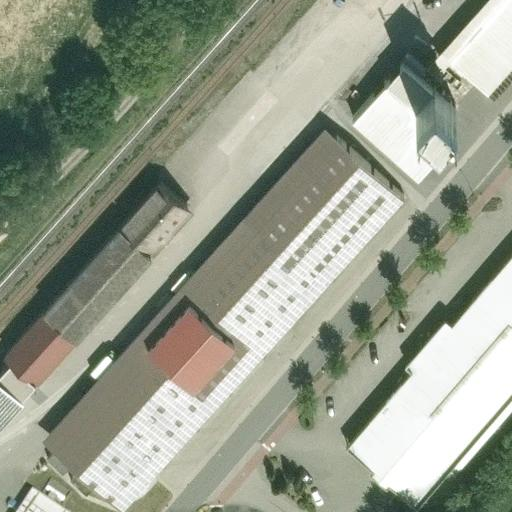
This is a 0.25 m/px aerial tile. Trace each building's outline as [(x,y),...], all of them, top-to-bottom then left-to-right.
[(511,63),(511,0),(482,0),(440,50),(488,91),(511,63)] [(404,60),(353,117),(416,173),(450,135),(439,126),(457,106),(404,60)] [(399,198),(316,129),(40,441),(123,510),(399,198)] [(0,424),(26,398),(23,393),(36,378),(40,381),(195,210),(158,183),(4,351),(10,357),(0,368),(0,424)] [(511,390),(511,255),(450,326),(442,319),(402,364),(411,372),(350,441),(417,499),(511,390)] [(24,511),(54,511),(34,498),(24,511)]
